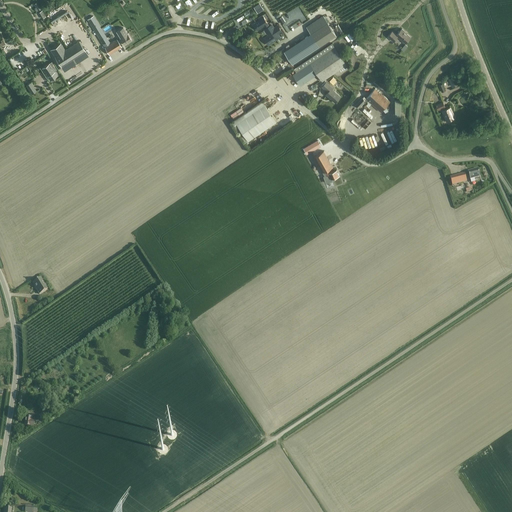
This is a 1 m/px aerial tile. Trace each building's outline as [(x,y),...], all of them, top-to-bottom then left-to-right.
[(253,6),(257,13),(263,9),(259,3),(253,6)] [(110,54),(122,47),(117,39),(111,43),(94,16),(88,19),(110,54)] [(293,64),(309,53),(336,35),(323,16),(306,27),(311,34),(284,51),(293,64)] [(259,22),(255,24),(259,30),(264,27),(266,29),(263,31),(265,34),(267,33),(268,36),(263,40),(265,43),(266,42),(268,45),(276,40),(274,37),(277,34),(281,32),(277,26),(273,29),(271,26),(269,27),(263,18),(258,21),(259,22)] [(125,44),(132,40),(128,33),(125,35),(123,32),(121,29),(117,32),(120,37),(120,38),(125,44)] [(398,36),(405,43),(406,43),(405,43),(410,37),(411,37),(405,32),(405,31),(402,29),(397,35),(392,31),(388,37),(393,42),(398,36)] [(61,30),(54,34),(57,40),(64,35),(61,30)] [(61,44),(51,51),(61,67),(85,51),(79,41),(65,50),(61,44)] [(322,81),(347,65),(332,43),(294,69),(297,72),(293,74),(301,86),(318,74),(322,81)] [(48,75),(55,71),(53,68),(55,67),(52,61),(43,67),(48,75)] [(450,79),(453,87),(459,84),(455,76),(450,79)] [(327,82),(323,87),(328,92),(326,94),(335,102),(341,96),(332,88),(333,87),(327,82)] [(368,100),(370,102),(366,105),(369,107),(372,104),(381,112),(391,102),(376,88),(366,99),(364,97),(363,98),(361,100),(356,106),(359,109),(364,103),(366,101),(367,102),(368,100)] [(446,121),(455,118),(450,107),(445,110),(444,107),(445,107),(443,102),(436,106),(438,110),(441,109),(446,121)] [(250,142),(277,122),(265,105),(238,124),(250,142)] [(365,129),(372,122),(358,109),(351,117),(365,129)] [(308,152),(321,145),(318,140),(305,147),(308,152)] [(331,179),(338,177),(336,171),(332,172),(329,168),(333,166),(324,150),(314,156),(325,177),(329,174),(331,179)] [(478,179),(480,178),(478,169),(468,172),(471,181),(475,179),(475,182),(478,181),(478,179)] [(452,187),(468,183),(465,175),(450,179),(452,187)] [(36,288),(39,294),(48,289),(46,285),(45,286),(40,278),(33,282),(36,288)] [(46,410),(38,415),(42,420),(49,415),(46,410)] [(26,417),(25,426),(32,427),(33,420),(31,420),(31,418),(26,417)]
